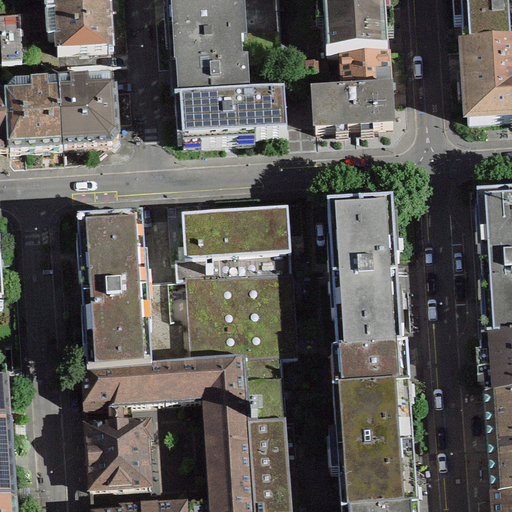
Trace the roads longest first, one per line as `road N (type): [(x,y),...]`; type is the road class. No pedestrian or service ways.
road 1 (residential): [(456,511),(433,163)]
road 2 (residential): [(35,190),(56,511)]
road 3 (residential): [(148,182),(433,163)]
road 4 (residential): [(137,0),(148,182)]
road 5 (residential): [(433,163),(427,0)]
